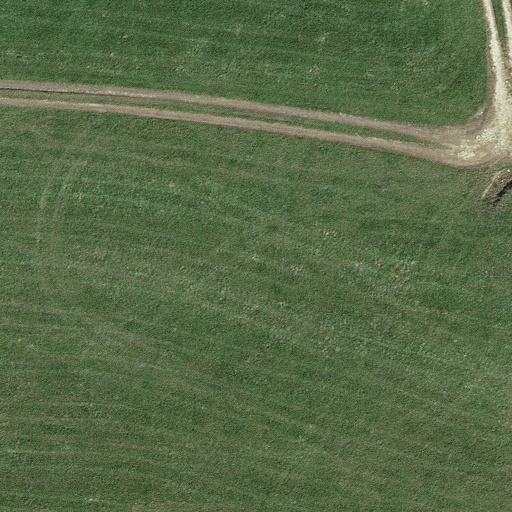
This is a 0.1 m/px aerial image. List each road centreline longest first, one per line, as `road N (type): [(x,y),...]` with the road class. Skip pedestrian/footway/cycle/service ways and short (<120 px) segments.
road 1 (track): [(0,93),(212,107),(511,155)]
road 2 (track): [(511,127),(492,0)]
